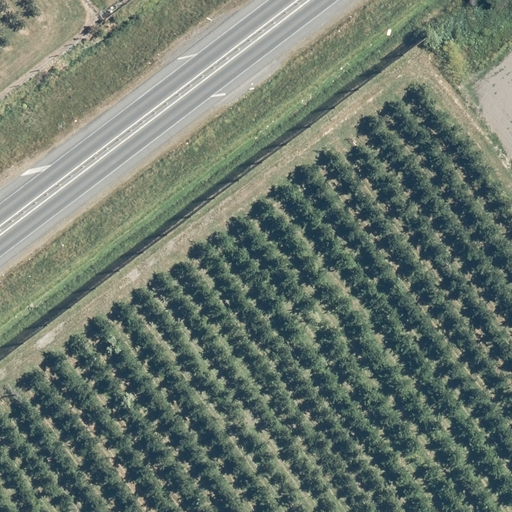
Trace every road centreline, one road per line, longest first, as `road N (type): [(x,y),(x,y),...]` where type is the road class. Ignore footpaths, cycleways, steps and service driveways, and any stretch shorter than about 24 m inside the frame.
road 1 (trunk): [(334,0),(0,256)]
road 2 (trunk): [(0,206),(274,0)]
